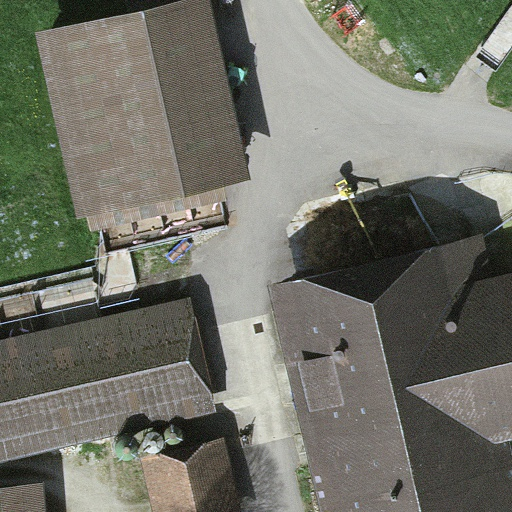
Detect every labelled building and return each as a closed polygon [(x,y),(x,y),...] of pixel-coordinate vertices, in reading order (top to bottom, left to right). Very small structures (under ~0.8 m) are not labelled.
[(132,0),(136,17),(57,35),(94,202),(217,173),(178,0),(132,0)] [(488,232),(293,279),(350,511),(511,511),(511,277),(500,280),(488,232)] [(180,302),(0,345),(0,450),(204,404),(180,302)] [(156,456),(168,511),(226,511),(228,511),(213,444),(156,456)] [(0,511),(31,511),(30,493),(0,495),(0,511)]
